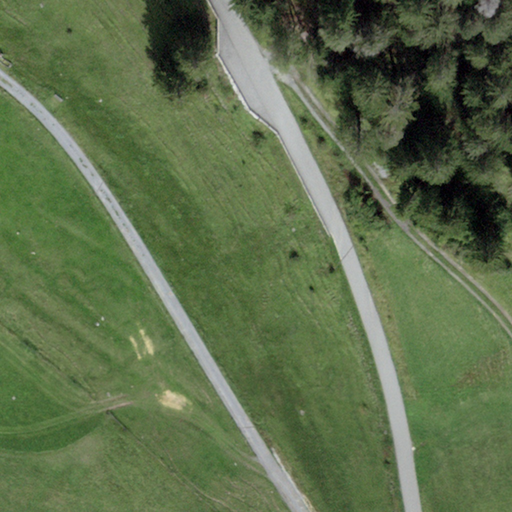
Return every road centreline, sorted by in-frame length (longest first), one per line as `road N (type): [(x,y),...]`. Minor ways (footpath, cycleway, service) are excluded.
road 1 (unclassified): [(415,511),(387,375),(339,229),(217,0)]
road 2 (track): [(297,511),(104,197),(46,119),(0,79)]
road 3 (track): [(259,73),(289,78),(406,227),(511,333)]
